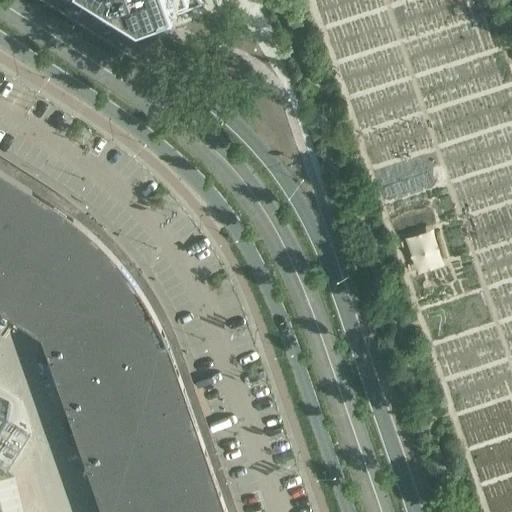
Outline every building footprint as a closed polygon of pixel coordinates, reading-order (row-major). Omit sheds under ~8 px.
[(0,233),(31,184),(0,164),(0,233)] [(0,303),(16,313),(78,216),(71,210),(61,203),(31,184),(0,233),(0,303)] [(142,286),(135,276),(128,266),(123,259),(120,256),(114,250),(109,244),(103,238),(94,229),(87,223),(78,216),(16,313),(43,331),(53,361),(163,323),(160,317),(156,310),(150,299),(146,292),(142,286)] [(12,317),(0,337),(0,340),(17,351),(31,329),(12,317)] [(183,377),(173,349),(169,338),(166,330),(163,323),(53,361),(72,416),(183,377)] [(202,432),(183,377),(72,416),(91,470),(202,432)] [(0,419),(2,417),(9,405),(10,406),(11,405),(9,404),(9,403),(10,403),(9,402),(8,403),(0,397),(0,419)] [(191,511),(226,500),(202,432),(91,470),(105,511),(191,511)] [(230,511),(226,500),(191,511),(230,511)]
